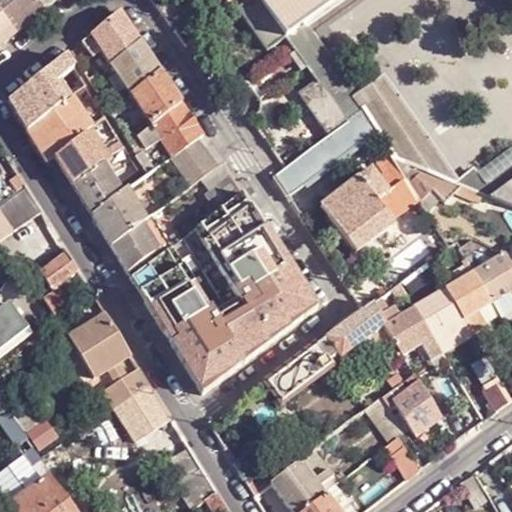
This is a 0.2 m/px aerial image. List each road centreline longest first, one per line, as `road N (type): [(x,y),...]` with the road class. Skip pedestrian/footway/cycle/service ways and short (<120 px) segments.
road 1 (residential): [(129,0),(341,311),(190,421)]
road 2 (residential): [(190,421),(0,118)]
road 3 (residential): [(511,424),(396,511)]
road 4 (residential): [(98,0),(0,81)]
